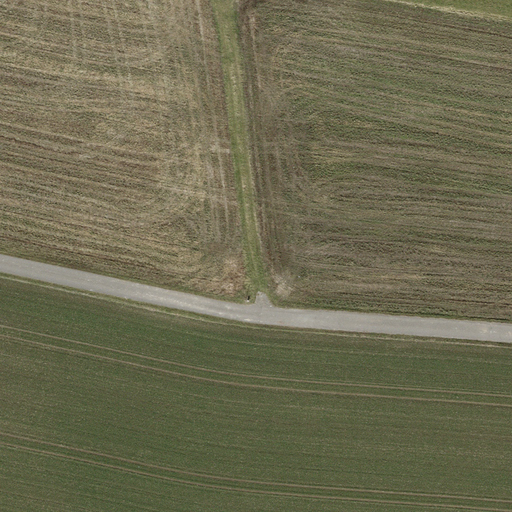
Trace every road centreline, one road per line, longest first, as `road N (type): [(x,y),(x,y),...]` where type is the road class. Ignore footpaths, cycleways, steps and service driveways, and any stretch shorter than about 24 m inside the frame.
road 1 (unclassified): [(511,335),(255,318),(0,264)]
road 2 (track): [(262,318),(222,0)]
